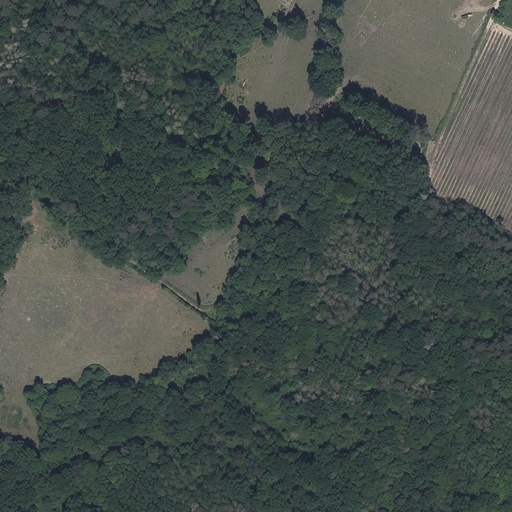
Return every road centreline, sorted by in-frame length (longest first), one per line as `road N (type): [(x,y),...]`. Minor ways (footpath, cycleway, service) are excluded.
road 1 (track): [(331,511),(354,371),(500,0)]
road 2 (track): [(0,162),(230,336),(340,435)]
